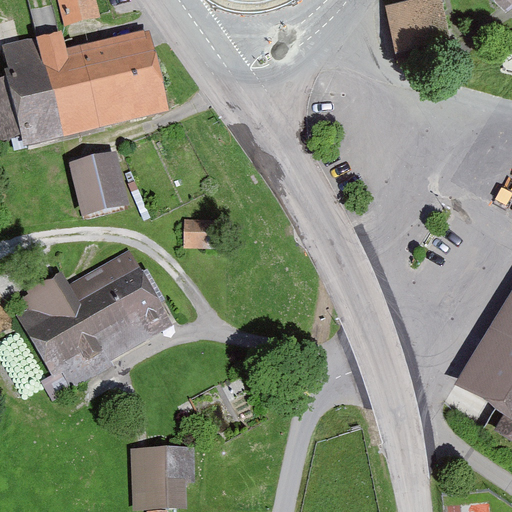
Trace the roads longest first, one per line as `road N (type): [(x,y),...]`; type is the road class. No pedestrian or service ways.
road 1 (secondary): [(379,357),(339,260),(233,88)]
road 2 (unclassified): [(511,119),(380,75),(302,33)]
road 3 (unclassified): [(379,357),(322,387),(283,511)]
road 4 (tertiary): [(414,511),(379,357)]
